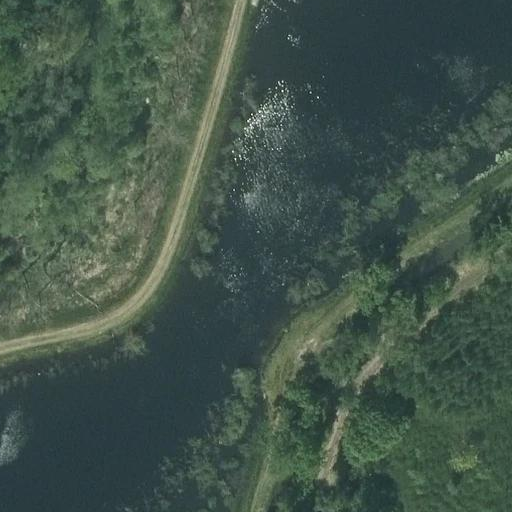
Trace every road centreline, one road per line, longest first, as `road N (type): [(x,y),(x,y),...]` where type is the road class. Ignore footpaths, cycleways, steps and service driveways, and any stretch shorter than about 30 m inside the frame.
road 1 (track): [(0,349),(121,316),(160,274),(212,124),(239,0)]
road 2 (track): [(299,355),(314,331),(384,274),(511,186)]
road 3 (track): [(353,389),(389,344),(511,250)]
road 4 (track): [(314,511),(353,389)]
